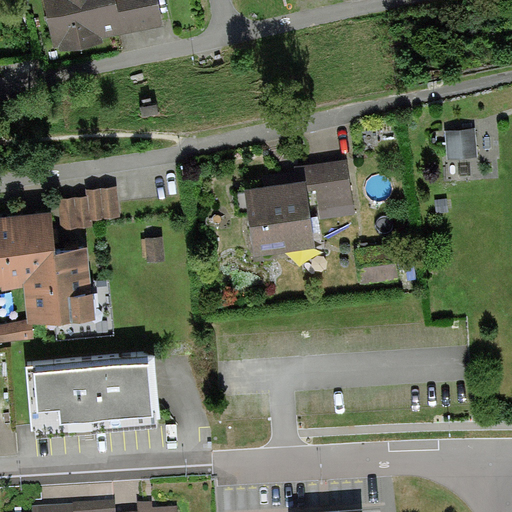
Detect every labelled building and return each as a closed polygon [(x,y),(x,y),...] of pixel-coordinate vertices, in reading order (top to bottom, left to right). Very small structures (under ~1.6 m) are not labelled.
[(44,0),(55,50),(60,49),(61,52),(103,44),(102,38),(164,25),(158,0),(44,0)] [(475,129),(446,131),(448,160),(478,158),(475,129)] [(294,167),(296,183),(306,181),(308,192),(315,191),(319,219),(355,215),(347,160),(294,167)] [(273,186),(244,190),(253,257),(315,249),(308,192),(306,181),(296,183),(273,186)] [(85,190),(86,197),(59,199),(63,230),(94,227),(93,221),(120,218),(117,186),(85,190)] [(52,212),(0,216),(0,342),(34,339),(33,327),(97,321),(94,294),(92,294),(88,248),(55,251),(52,212)] [(163,236),(146,237),(148,263),(165,261),(163,236)] [(392,243),(355,248),(361,285),(398,280),(392,243)] [(155,355),(26,367),(32,431),(36,431),(37,439),(86,435),(157,428),(156,419),(161,419),(155,355)] [(116,511),(116,500),(73,501),(73,503),(33,505),(32,511),(116,511)] [(179,511),(179,505),(152,506),(152,500),(137,500),(137,511),(129,511),(179,511)]
